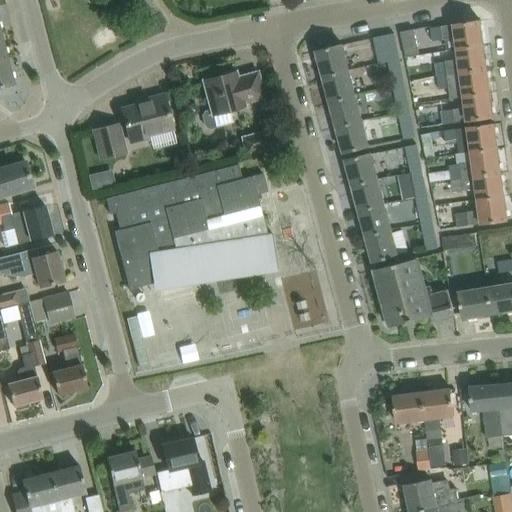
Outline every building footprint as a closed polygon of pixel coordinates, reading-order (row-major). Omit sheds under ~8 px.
[(453,24),(442,26),(444,39),(455,38),(456,44),(457,49),(484,46),(480,20),(463,23),(453,24)] [(431,28),(430,28),(431,30),(432,41),(444,39),(442,26),(441,26),(431,28)] [(400,32),(406,58),(419,55),(414,29),(400,32)] [(367,66),(388,62),(399,60),(394,33),(373,37),(377,56),(365,58),(367,66)] [(349,70),(342,44),(316,51),(323,77),(349,70)] [(459,59),(445,61),(447,75),(487,69),(484,46),(457,49),(459,59)] [(0,86),(13,83),(6,58),(0,59),(0,86)] [(399,60),(388,62),(393,87),(405,85),(399,60)] [(445,61),(435,63),(436,75),(437,76),(447,75),(445,61)] [(487,69),(447,75),(449,88),(450,98),(464,97),(490,93),(487,69)] [(349,70),(323,77),(330,102),(356,95),(349,70)] [(226,74),(202,80),(211,115),(231,110),(230,106),(264,97),(257,72),(228,80),(226,74)] [(447,75),(437,76),(438,89),(449,88),(447,75)] [(393,87),(398,112),(410,110),(405,85),(393,87)] [(466,107),(453,109),(456,122),(468,120),(474,119),(493,117),(493,116),(490,93),(464,97),(466,107)] [(137,101),(138,105),(121,109),(130,143),(148,139),(148,138),(173,132),(163,95),(137,101)] [(356,95),(330,102),(336,127),(362,120),(356,95)] [(453,109),(441,111),(443,124),(456,122),(453,109)] [(410,110),(398,112),(404,139),(415,137),(410,110)] [(343,153),(369,146),(362,120),(336,127),(343,153)] [(100,159),(125,153),(118,123),(92,130),(100,159)] [(475,126),(467,127),(471,152),(498,148),(494,124),(475,126)] [(246,153),(280,144),(276,128),(241,138),(246,153)] [(458,142),(456,129),(444,130),(446,144),(458,142)] [(405,146),(411,172),(422,169),(417,143),(405,146)] [(472,162),(461,163),(463,178),(501,172),(498,148),(471,152),(472,162)] [(379,178),(372,153),(345,160),(352,186),(379,178)] [(0,196),(32,187),(24,160),(0,167),(0,196)] [(461,163),(449,165),(449,167),(449,168),(450,177),(450,178),(451,179),(463,178),(461,163)] [(119,229),(113,231),(129,290),(130,289),(129,287),(156,280),(156,282),(157,282),(154,267),(160,266),(160,267),(161,267),(161,265),(178,261),(179,262),(180,262),(179,260),(186,259),(189,277),(276,264),(276,265),(277,265),(273,234),(267,235),(256,192),(266,189),(266,192),(267,191),(262,173),(241,179),(238,164),(105,199),(109,214),(115,213),(119,229)] [(411,172),(416,197),(427,194),(422,169),(411,172)] [(501,172),(463,178),(465,190),(476,188),(477,200),(504,196),(501,172)] [(379,178),(352,186),(359,210),(385,203),(379,178)] [(463,178),(451,179),(452,189),(452,191),(453,192),(465,190),(463,178)] [(416,197),(421,222),(432,220),(427,194),(416,197)] [(479,210),(468,211),(470,225),(481,224),(488,223),(508,220),(504,196),(477,200),(479,210)] [(17,244),(52,235),(44,205),(11,214),(8,203),(0,205),(0,222),(2,222),(4,231),(13,229),(17,244)] [(385,203),(359,210),(366,235),(392,228),(385,203)] [(468,211),(455,213),(457,227),(469,225),(470,225),(468,211)] [(421,222),(426,250),(438,248),(432,220),(421,222)] [(399,254),(392,228),(366,235),(373,262),(399,254)] [(461,247),(459,234),(443,237),(445,249),(461,247)] [(56,251),(52,252),(50,244),(0,257),(0,274),(24,277),(36,274),(39,286),(63,280),(56,251)] [(389,327),(431,316),(433,321),(455,316),(448,289),(432,293),(435,303),(430,304),(418,258),(374,270),(389,327)] [(511,259),(498,261),(499,273),(511,270),(511,259)] [(457,280),(474,277),(472,265),(455,268),(457,280)] [(511,310),(511,283),(487,287),(492,314),(511,310)] [(476,289),(459,292),(463,319),(492,314),(487,287),(476,289)] [(0,308),(16,304),(19,304),(16,291),(0,295),(0,308)] [(67,292),(29,301),(34,322),(48,319),(50,323),(73,317),(67,292)] [(19,304),(16,304),(27,344),(19,346),(25,368),(18,370),(21,380),(7,384),(13,405),(15,405),(16,409),(27,406),(26,402),(42,398),(34,366),(44,363),(34,322),(29,301),(19,304)] [(0,350),(9,349),(0,313),(0,350)] [(136,316),(126,318),(131,339),(142,336),(136,316)] [(61,349),(66,368),(52,372),(57,394),(87,387),(74,334),(54,339),(57,350),(61,349)] [(511,383),(498,384),(503,435),(511,433),(511,383)] [(487,436),(503,435),(498,384),(469,387),(471,411),(484,410),(487,436)] [(422,392),(426,419),(454,415),(451,389),(422,392)] [(393,396),(397,422),(426,419),(422,392),(393,396)] [(433,462),(457,457),(453,436),(442,438),(441,429),(427,432),(433,462)] [(168,470),(155,473),(158,487),(159,492),(190,485),(192,494),(210,490),(202,461),(197,462),(191,438),(162,444),(167,464),(168,470)] [(431,470),(429,449),(416,450),(419,471),(431,470)] [(141,477),(155,473),(151,456),(137,459),(135,451),(106,458),(112,483),(113,482),(116,495),(114,495),(118,511),(131,509),(127,494),(144,490),(141,477)] [(511,493),(507,462),(501,463),(501,462),(489,464),(492,478),(494,496),(500,495),(511,493)] [(79,465),(50,472),(60,511),(73,511),(69,495),(85,491),(79,465)] [(60,511),(50,472),(22,480),(25,492),(12,495),(16,511),(60,511)] [(449,504),(449,505),(460,503),(459,502),(457,488),(451,489),(449,479),(431,482),(431,479),(405,484),(410,511),(415,511),(437,507),(449,504)] [(497,511),(511,511),(511,500),(511,493),(500,495),(494,496),(497,511)] [(84,498),(88,511),(102,511),(98,494),(84,498)] [(415,511),(466,511),(464,502),(459,502),(460,503),(449,505),(449,504),(437,507),(415,511)]
